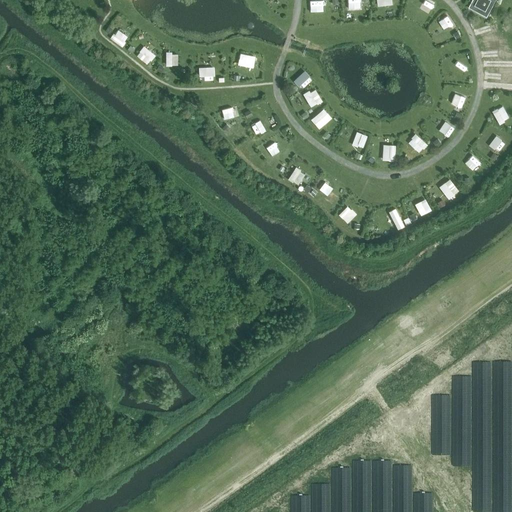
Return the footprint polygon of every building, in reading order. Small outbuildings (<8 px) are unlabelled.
[(325,10),(325,0),(315,0),(315,10),(325,10)] [(491,1),(489,0),(476,0),(474,6),(485,12),(491,1)] [(440,21),(446,29),(454,23),(448,15),(440,21)] [(123,45),(129,36),(118,28),(112,38),(123,45)] [(144,45),(137,55),(149,64),(156,53),(144,45)] [(167,65),(179,64),(179,52),(167,53),(167,65)] [(241,53),(239,65),(255,67),(256,55),(241,53)] [(201,66),(201,80),(215,79),(215,66),(201,66)] [(297,79),(304,87),(313,79),(305,71),(297,79)] [(311,105),(321,99),(316,88),(305,94),(311,105)] [(493,109),(499,123),(510,119),(504,105),(493,109)] [(237,116),(235,107),(223,108),(224,118),(237,116)] [(312,118),(320,127),(332,117),(324,108),(312,118)] [(252,124),(257,135),(267,131),(262,119),(252,124)] [(445,121),(439,131),(450,136),(455,126),(445,121)] [(353,144),(363,148),(368,134),(357,131),(353,144)] [(419,153),(428,144),(417,133),(408,141),(419,153)] [(497,149),(504,140),(496,135),(490,144),(497,149)] [(268,155),(280,152),(277,142),(265,145),(268,155)] [(396,144),(385,144),(384,160),(396,160),(396,144)] [(466,162),(474,170),(481,162),(473,154),(466,162)] [(296,167),(289,179),(299,185),(306,173),(296,167)] [(317,190),(328,197),(336,184),(325,177),(317,190)] [(449,199),(460,190),(450,178),(440,186),(449,199)] [(426,199),(416,204),(421,215),(431,210),(426,199)] [(339,214),(348,222),(357,213),(349,205),(339,214)] [(404,226),(396,208),(389,211),(397,229),(404,226)]
